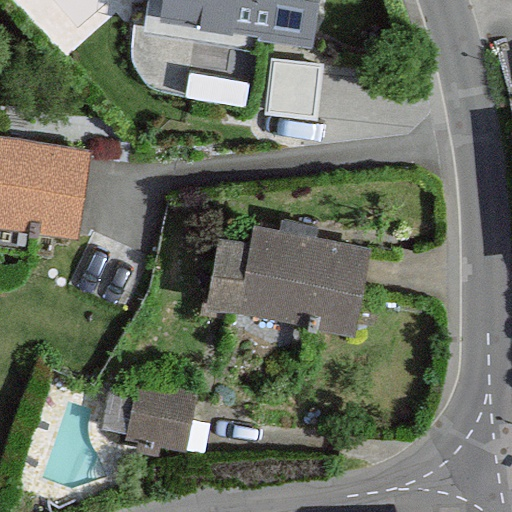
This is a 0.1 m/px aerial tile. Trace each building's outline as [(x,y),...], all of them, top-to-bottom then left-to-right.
[(318,0),(208,0),(206,21),(314,34),(318,0)] [(318,110),(321,57),(275,54),(272,107),(318,110)] [(0,223),(80,233),(91,145),(0,134),(0,223)] [(260,240),(227,235),(216,303),(366,326),(379,240),(263,223),(260,240)] [(130,436),(191,444),(198,387),(137,379),(130,436)]
